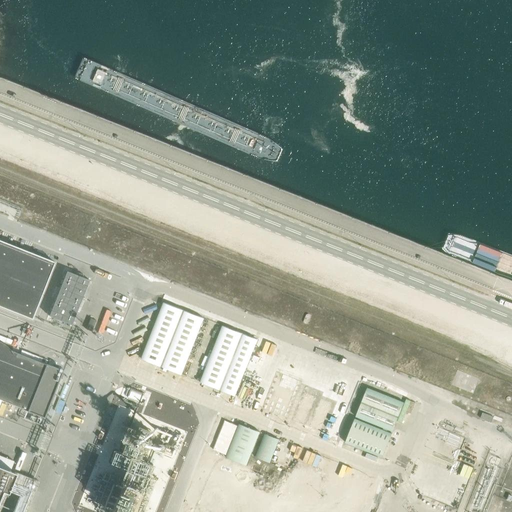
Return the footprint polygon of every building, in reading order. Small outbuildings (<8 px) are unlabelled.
[(0,306),(30,319),(52,263),(0,242),(0,306)] [(66,271),(48,316),(71,325),(89,280),(66,271)] [(182,375),(204,319),(163,303),(141,359),(182,375)] [(235,396),(257,340),(222,326),(199,382),(235,396)] [(0,401),(44,419),(62,373),(10,352),(0,348),(0,401)] [(66,391),(88,400),(98,378),(75,369),(66,391)] [(277,371),(264,409),(287,418),(301,379),(277,371)] [(367,386),(355,416),(393,431),(405,401),(367,386)] [(303,425),(314,397),(303,392),(292,421),(303,425)] [(203,419),(136,395),(122,434),(189,458),(203,419)] [(309,428),(320,432),(331,403),(320,399),(309,428)] [(480,419),(491,423),(493,417),(482,413),(480,419)] [(355,417),(345,443),(382,458),(392,432),(355,417)] [(246,466),(258,433),(237,425),(225,458),(246,466)] [(270,464),(279,440),(264,434),(254,458),(270,464)] [(12,462),(0,457),(0,493),(6,495),(13,476),(7,474),(12,462)] [(234,511),(247,477),(208,464),(191,511),(234,511)]
